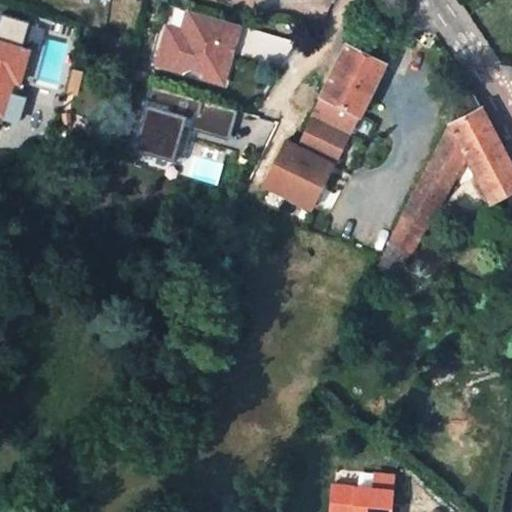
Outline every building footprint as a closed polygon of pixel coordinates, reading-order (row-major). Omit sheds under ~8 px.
[(166,23),(151,65),(226,85),(241,27),(191,10),(184,28),(166,23)] [(29,51),(0,42),(0,114),(3,115),(13,82),(19,84),(29,51)] [(308,214),(380,65),(345,48),(309,118),(310,118),(299,140),(288,134),(263,185),(304,205),(302,211),(308,214)] [(398,246),(410,253),(465,156),(489,201),(511,189),(511,171),(466,82),(465,84),(388,241),(398,246)] [(135,148),(182,160),(190,129),(230,139),(238,109),(150,87),(135,148)] [(383,275),(394,254),(398,246),(388,241),(385,247),(382,254),(374,269),(383,275)] [(312,259),(308,253),(303,256),(306,262),(312,259)] [(401,511),(402,502),(391,501),(394,471),(371,469),(369,486),(327,483),(324,511),(401,511)]
